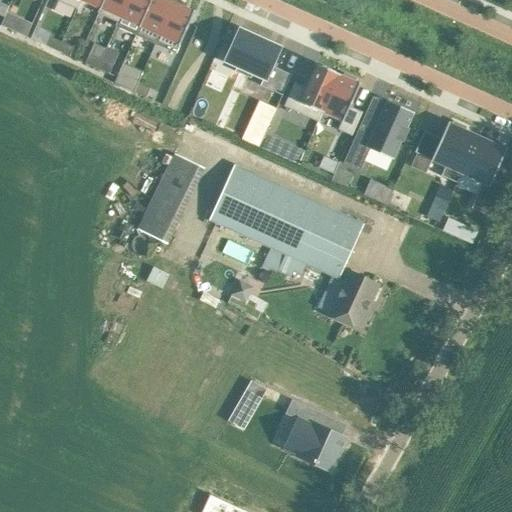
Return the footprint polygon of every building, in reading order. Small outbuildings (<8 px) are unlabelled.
[(99,8),(103,0),(78,0),(75,8),(78,9),(82,0),(99,8)] [(116,26),(128,0),(103,0),(99,8),(97,13),(117,22),(115,26),(116,26)] [(137,36),(153,0),(128,0),(116,26),(137,36)] [(158,45),(176,4),(168,0),(153,0),(137,36),(158,45)] [(176,53),(195,11),(194,10),(193,11),(176,4),(158,45),(176,53)] [(26,37),(32,24),(19,18),(13,31),(26,37)] [(280,48),(240,30),(226,61),(238,67),(236,71),(250,77),(252,73),(264,78),(260,85),(282,95),(291,75),(271,66),(272,63),(273,64),(280,48)] [(56,50),(60,41),(50,36),(46,46),(56,50)] [(70,56),(74,47),(60,41),(56,50),(70,56)] [(97,69),(101,59),(89,54),(85,63),(97,69)] [(109,74),(113,65),(101,59),(97,69),(109,74)] [(317,121),(339,74),(315,63),(315,65),(316,65),(306,88),(294,83),(284,106),(317,121)] [(120,71),(114,83),(134,92),(138,83),(139,79),(120,71)] [(350,107),(361,83),(359,82),(359,83),(355,82),(356,79),(344,74),(343,77),(340,75),(341,75),(339,74),(317,121),(318,122),(322,113),(323,114),(324,113),(342,121),(338,129),(351,135),(361,114),(362,112),(350,107)] [(138,83),(134,92),(146,97),(150,88),(138,83)] [(241,90),(234,106),(203,93),(193,116),(252,141),(269,102),(241,90)] [(365,115),(343,163),(360,170),(370,148),(392,157),(392,159),(393,159),(401,141),(403,142),(410,128),(408,127),(414,112),(413,112),(386,100),(386,102),(377,122),(366,117),(366,116),(365,115)] [(477,136),(464,130),(466,127),(453,121),(452,125),(448,123),(441,139),(424,131),(415,152),(445,166),(441,176),(456,182),(477,136)] [(264,134),(259,147),(298,164),(304,152),(264,134)] [(511,181),(511,180),(495,173),(506,149),(502,147),(504,144),(491,138),(490,142),(477,136),(456,182),(457,183),(461,173),(483,183),(471,208),(491,217),(511,181)] [(135,232),(165,244),(197,165),(167,153),(135,232)] [(235,165),(210,219),(286,254),(278,271),(290,277),(293,272),(300,275),(305,263),(332,276),(345,281),(350,271),(349,272),(342,269),(363,224),(345,216),(235,165)] [(440,184),(426,216),(439,222),(453,190),(440,184)] [(465,225),(459,238),(472,244),(478,231),(465,225)] [(152,269),(147,281),(162,287),(168,276),(152,269)] [(332,276),(317,309),(330,315),(343,321),(361,329),(369,311),(366,310),(378,284),(350,271),(345,281),(332,276)] [(231,295),(227,303),(259,319),(267,303),(250,294),(246,302),(231,295)] [(290,386),(321,400),(328,385),(318,380),(325,365),(293,350),(285,366),(297,371),(290,386)] [(338,375),(325,400),(338,406),(350,381),(338,375)] [(251,381),(229,418),(243,427),(266,389),(251,381)] [(292,399),(285,414),(299,420),(287,447),(301,454),(300,456),(330,470),(344,439),(341,437),(320,428),(326,415),(292,399)] [(209,495),(201,511),(248,511),(209,494),(208,495),(209,495)]
